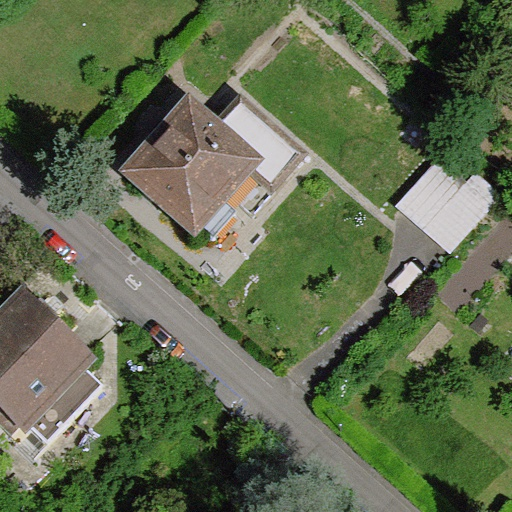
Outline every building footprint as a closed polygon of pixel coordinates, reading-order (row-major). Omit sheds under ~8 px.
[(241,107),(215,136),(251,170),(272,190),(300,160),(241,107)] [(192,114),(134,178),(196,234),(251,170),(215,136),(192,114)] [(466,191),(439,167),(405,204),(456,249),(496,204),(473,183),(466,191)] [(25,306),(0,331),(0,408),(26,434),(30,430),(85,374),(90,369),(25,306)] [(105,392),(85,374),(30,430),(49,448),(105,392)]
